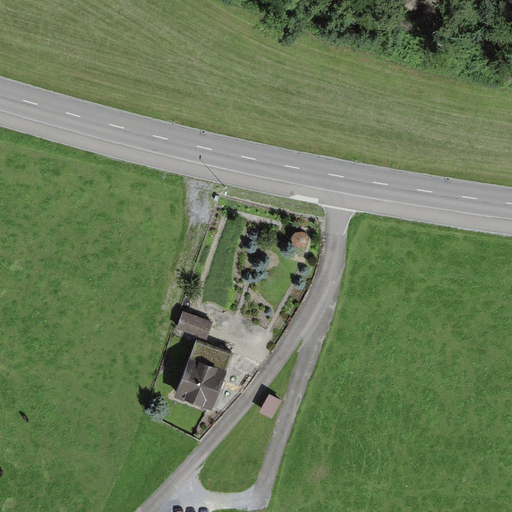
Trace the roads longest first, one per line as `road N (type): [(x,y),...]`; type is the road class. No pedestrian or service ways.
road 1 (primary): [(511,203),(228,154),(0,93)]
road 2 (track): [(334,240),(314,343),(252,502),(170,486)]
